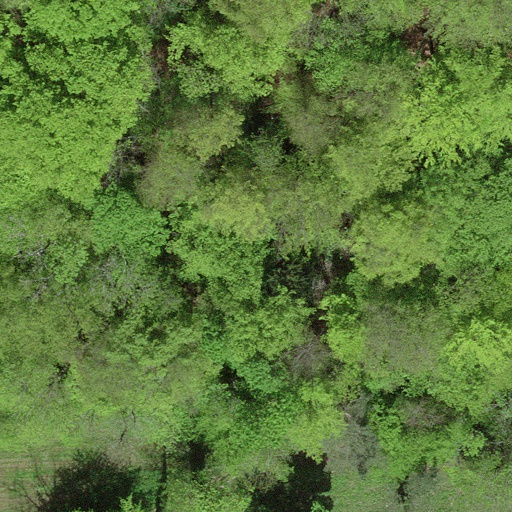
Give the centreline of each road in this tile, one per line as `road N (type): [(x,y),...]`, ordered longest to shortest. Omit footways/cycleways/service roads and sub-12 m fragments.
road 1 (track): [(0,59),(87,55),(325,80),(511,111)]
road 2 (track): [(511,462),(299,440),(0,453)]
